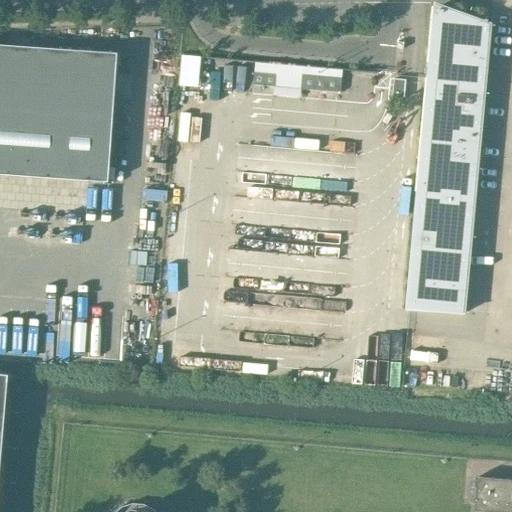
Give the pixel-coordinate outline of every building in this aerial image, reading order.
[(485,71),(490,26),(435,8),(430,66),(438,66),(437,78),(423,77),(423,78),(429,79),(408,309),(463,314),(482,112),(484,84),(486,84),(486,83),(483,83),(484,70),(485,71)] [(0,176),(107,184),(116,55),(0,47),(0,176)] [(274,88),(275,76),(253,74),(252,86),(274,88)] [(340,93),(341,79),(301,76),(300,90),(340,93)] [(403,100),(405,81),(393,80),(391,99),(403,100)] [(511,511),(511,481),(477,478),(474,510),(500,511),(511,511)]
